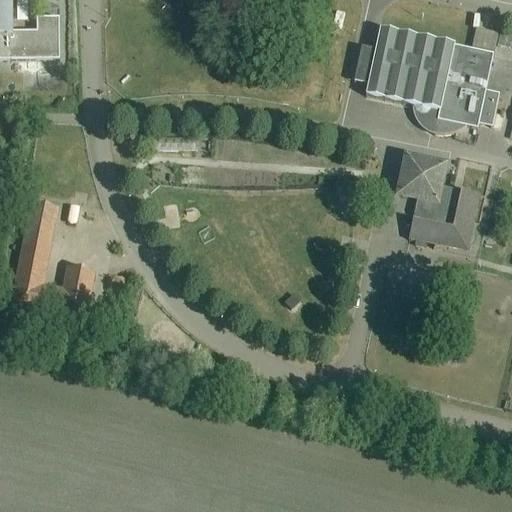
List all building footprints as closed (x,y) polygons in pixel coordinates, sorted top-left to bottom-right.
[(0,0),(0,9),(10,9),(10,0),(0,0)] [(10,9),(0,9),(0,63),(59,63),(59,22),(36,22),(36,35),(11,36),(10,9)] [(493,55),(497,36),(475,32),(471,50),(493,55)] [(466,133),(467,132),(478,134),(479,129),(493,132),(500,99),(486,96),(494,60),(381,36),(367,101),(414,111),(414,113),(414,116),(415,119),(416,121),(417,123),(418,126),(419,128),(422,131),(425,134),(426,135),(430,137),(433,139),(435,139),(437,140),(439,141),(444,141),(447,141),(449,141),(453,140),(457,139),(460,137),(464,135),(466,133)] [(511,39),(499,36),(497,48),(511,51),(511,50),(511,39)] [(194,155),(194,141),(149,142),(149,156),(194,155)] [(413,245),(468,257),(480,200),(442,192),(445,175),(414,168),(407,200),(422,203),(413,245)] [(51,211),(31,207),(10,311),(85,326),(95,275),(75,271),(69,301),(34,294),(51,211)] [(293,298),(284,306),(291,313),(300,305),(293,298)]
